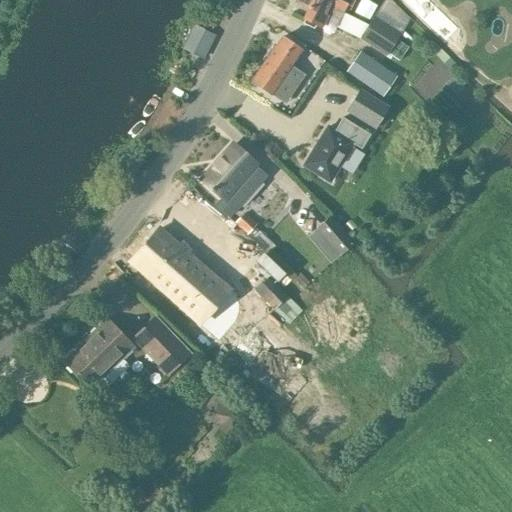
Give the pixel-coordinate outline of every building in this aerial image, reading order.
[(351,7),(352,6),(338,0),(296,0),(295,2),(309,8),(304,19),(322,28),(327,16),(324,14),(328,7),(343,14),(347,5),(351,7)] [(337,27),(359,38),(367,25),(343,14),(337,27)] [(401,34),(374,16),(359,38),(386,56),(401,34)] [(215,36),(194,27),(183,49),(204,58),(215,36)] [(290,66),(301,50),(282,37),(268,56),(288,70),(290,66)] [(292,80),(298,71),(290,66),(288,70),(268,56),(251,81),(277,99),(290,97),(295,90),(292,80)] [(374,128),(387,108),(360,91),(347,111),(374,128)] [(401,98),(394,109),(406,117),(413,106),(401,98)] [(370,133),(342,116),(333,129),(327,126),(303,165),(328,180),(352,142),(360,148),(370,133)] [(202,180),(222,198),(215,206),(226,217),(247,193),(237,184),(254,164),(233,145),(202,180)] [(234,224),(248,236),(258,224),(244,212),(234,224)] [(331,216),(315,228),(338,257),(355,243),(331,216)] [(231,290),(160,229),(130,263),(201,325),(231,290)] [(302,289),(309,282),(300,273),(293,280),(302,289)] [(254,290),(274,310),(287,297),(267,277),(254,290)] [(132,338),(167,373),(189,352),(154,317),(132,338)] [(133,347),(106,320),(64,361),(91,389),(133,347)] [(237,340),(223,356),(268,396),(283,380),(237,340)] [(217,405),(212,424),(231,428),(235,409),(217,405)]
